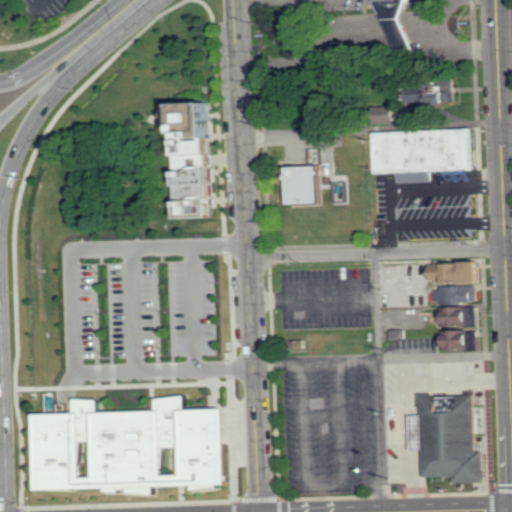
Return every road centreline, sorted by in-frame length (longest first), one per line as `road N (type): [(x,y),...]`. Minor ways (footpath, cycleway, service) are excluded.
road 1 (residential): [(260,511),(234,0)]
road 2 (residential): [(242,134),(501,121)]
road 3 (residential): [(249,258),(506,249)]
road 4 (tertiary): [(496,0),(506,249)]
road 5 (secondary): [(0,225),(21,146),(78,54)]
road 6 (tertiary): [(506,249),(511,410)]
road 7 (secondary): [(5,511),(1,377)]
road 8 (residential): [(378,358),(510,353)]
road 9 (residential): [(254,363),(378,358)]
